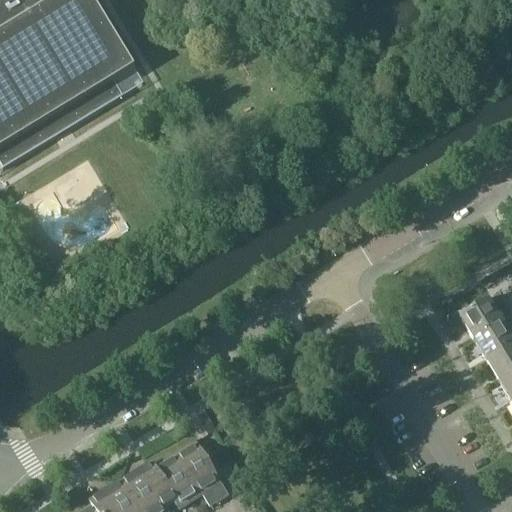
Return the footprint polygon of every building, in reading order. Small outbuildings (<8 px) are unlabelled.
[(0,0),(0,167),(2,171),(123,99),(114,84),(133,73),(141,87),(142,86),(90,0),(0,0)] [(460,320),(473,342),(503,324),(511,317),(511,316),(499,296),(460,320)] [(473,342),(486,363),(511,346),(511,339),(503,324),(473,342)] [(511,346),(486,363),(499,384),(511,375),(511,346)] [(511,375),(499,384),(511,405),(511,404),(511,375)] [(196,444),(155,469),(153,464),(120,484),(136,511),(166,511),(165,509),(173,504),(178,511),(180,511),(203,498),(210,510),(229,498),(196,444)] [(136,511),(120,484),(88,503),(91,508),(92,508),(94,511),(136,511)]
